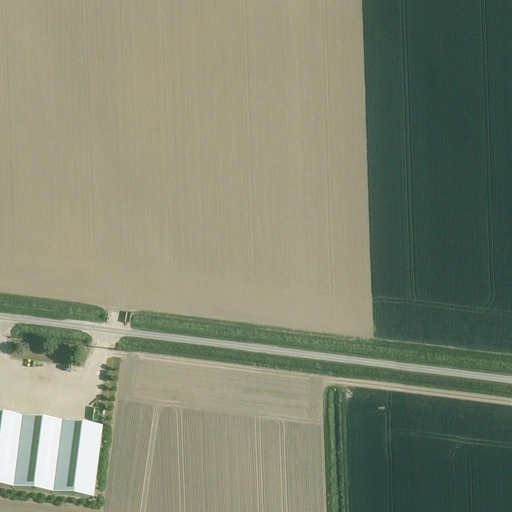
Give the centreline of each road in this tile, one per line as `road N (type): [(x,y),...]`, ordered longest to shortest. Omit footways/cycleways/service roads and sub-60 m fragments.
road 1 (unclassified): [(511,379),(0,317)]
road 2 (track): [(0,366),(87,377),(103,329)]
